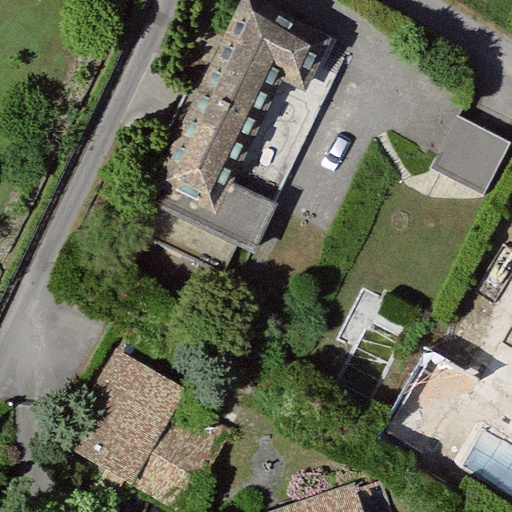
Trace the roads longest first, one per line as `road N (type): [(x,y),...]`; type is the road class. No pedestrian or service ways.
road 1 (residential): [(165,0),(0,345)]
road 2 (residential): [(400,0),(511,66)]
